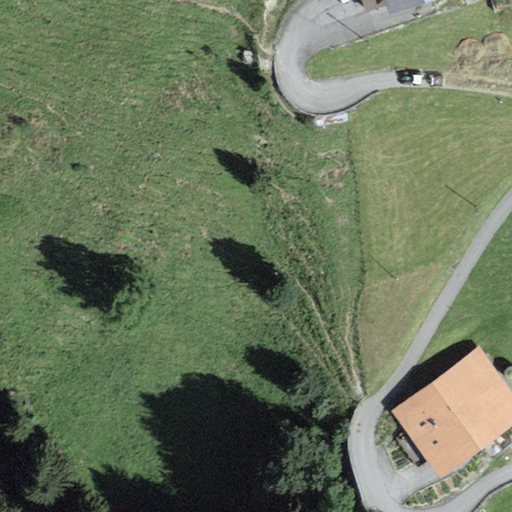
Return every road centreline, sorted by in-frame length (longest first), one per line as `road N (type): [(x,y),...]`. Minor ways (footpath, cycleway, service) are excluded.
road 1 (unclassified): [(388,511),(363,455),(368,416),(511,198)]
road 2 (unclassified): [(511,89),(392,80),(307,92),(291,70),(296,43),(342,1)]
